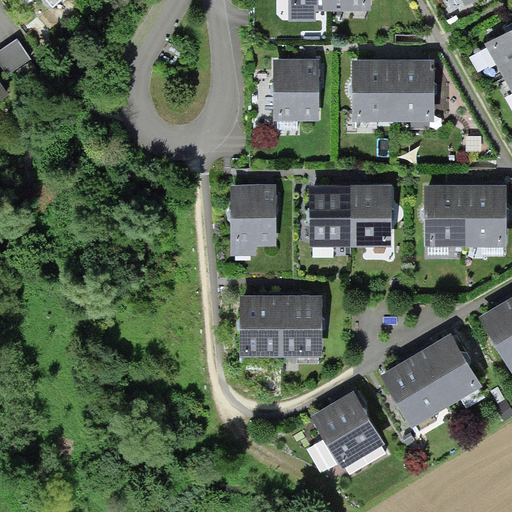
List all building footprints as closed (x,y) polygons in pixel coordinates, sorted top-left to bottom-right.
[(511,29),(492,41),(511,74),(511,72),(511,29)] [(29,58),(16,39),(0,50),(0,63),(7,73),(29,58)] [(317,62),(276,62),(276,112),(316,113),(317,62)] [(394,63),(355,63),(355,113),(393,114),(394,63)] [(432,63),(394,63),(393,114),(432,114),(432,63)] [(273,188),(232,189),(233,241),(273,240),(273,188)] [(350,188),(312,188),(312,239),(350,239),(350,188)] [(389,188),(350,188),(350,239),(389,239),(389,188)] [(465,188),(427,189),(427,240),(465,239),(465,188)] [(505,188),(465,188),(465,239),(505,239),(505,188)] [(281,299),(243,299),(243,349),(281,349),(281,299)] [(319,299),(281,299),(281,349),(319,349),(319,299)] [(511,300),(485,316),(511,361),(511,359),(511,300)] [(452,337),(420,355),(445,400),(477,382),(452,337)] [(420,355),(386,374),(412,419),(445,400),(420,355)] [(354,395),(316,415),(341,461),(378,441),(354,395)]
